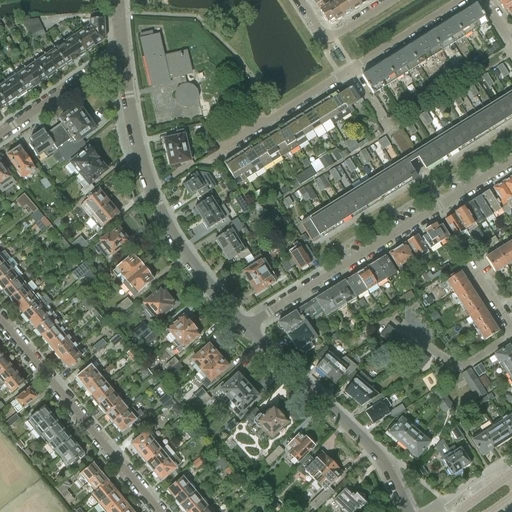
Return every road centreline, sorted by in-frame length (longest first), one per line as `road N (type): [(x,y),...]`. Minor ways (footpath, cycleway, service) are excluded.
road 1 (residential): [(244,326),(511,159)]
road 2 (residential): [(244,326),(191,264),(151,191),(122,56)]
road 3 (residential): [(206,161),(459,0)]
road 4 (residential): [(159,511),(0,318)]
road 5 (residential): [(405,511),(370,447),(244,326)]
road 6 (residential): [(0,133),(122,56)]
road 7 (residential): [(393,319),(459,367),(511,335)]
